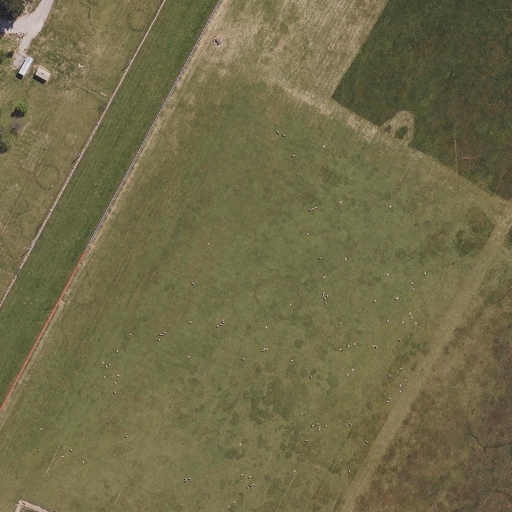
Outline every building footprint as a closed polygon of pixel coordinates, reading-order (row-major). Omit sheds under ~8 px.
[(333,95),(326,108),(355,123),(362,110),(333,95)] [(400,122),(389,119),(387,127),(398,130),(400,122)] [(417,139),(407,128),(401,133),(411,144),(417,139)] [(312,152),(305,145),(299,151),(305,158),(312,152)] [(311,199),(293,186),(284,199),(303,211),(311,199)] [(303,376),(315,354),(292,341),(279,363),(303,376)]
